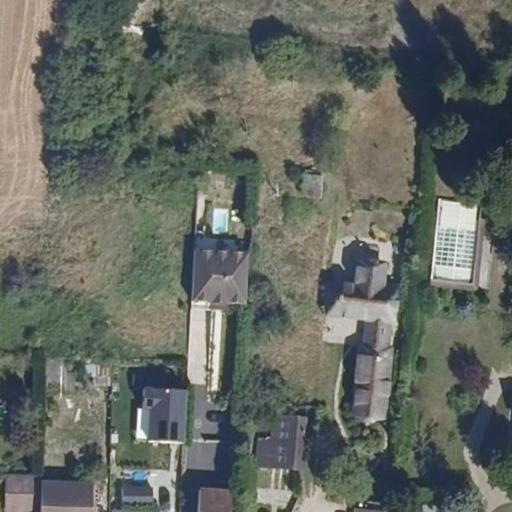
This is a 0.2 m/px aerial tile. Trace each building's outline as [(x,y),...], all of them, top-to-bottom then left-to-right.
[(322,174),(305,172),(303,192),(320,194),(322,174)] [(434,285),(479,287),(483,203),(438,200),(434,285)] [(249,254),(195,249),(191,299),(245,303),(249,254)] [(401,288),(385,287),(388,262),(357,259),(354,281),(332,279),(327,316),(366,320),(363,345),(359,344),(351,416),(386,420),(401,288)] [(217,389),(233,389),(230,309),(215,309),(217,389)] [(50,358),(49,391),(66,391),(66,358),(50,358)] [(89,384),(108,385),(109,362),(90,361),(89,384)] [(184,443),(186,390),(145,388),(144,409),(149,409),(147,442),(184,443)] [(226,418),(205,420),(207,442),(227,441),(226,418)] [(306,422),(270,419),(263,467),(301,472),(306,422)] [(153,507),(153,487),(122,486),(121,506),(153,507)] [(91,511),(92,488),(40,487),(40,491),(40,511),(39,511),(91,511)] [(230,511),(232,491),(201,488),(199,511),(230,511)] [(11,491),(10,510),(40,511),(40,491),(11,491)]
